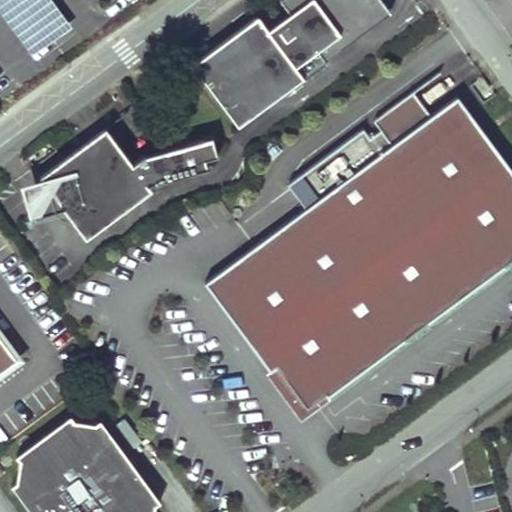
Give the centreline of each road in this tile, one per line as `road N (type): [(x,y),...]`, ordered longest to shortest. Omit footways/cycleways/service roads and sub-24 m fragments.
road 1 (unknown): [(407,0),(242,151),(213,190),(162,211),(81,268),(52,253),(0,172)]
road 2 (unclassified): [(0,145),(196,0)]
road 3 (residential): [(322,511),(511,372)]
